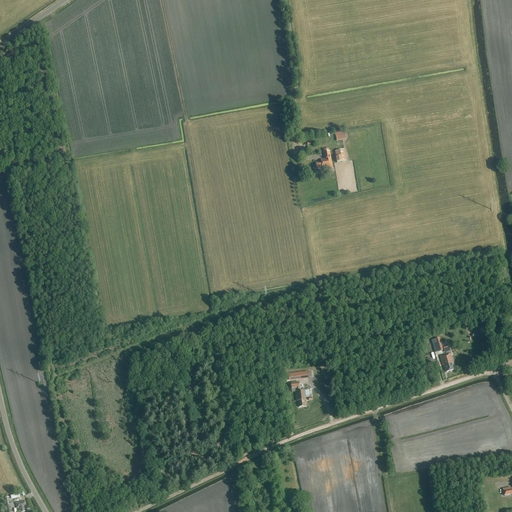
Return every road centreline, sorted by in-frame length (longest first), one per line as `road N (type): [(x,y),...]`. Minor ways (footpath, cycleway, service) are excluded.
road 1 (track): [(137,511),(298,436),(511,362)]
road 2 (track): [(467,0),(502,248)]
road 3 (track): [(286,0),(296,148)]
